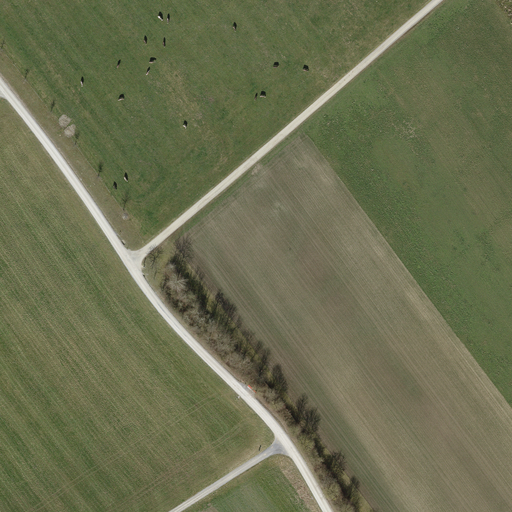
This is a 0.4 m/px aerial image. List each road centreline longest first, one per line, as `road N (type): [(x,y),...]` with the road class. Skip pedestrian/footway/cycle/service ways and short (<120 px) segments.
road 1 (track): [(438,0),(129,261)]
road 2 (track): [(129,261),(178,329),(287,441)]
road 3 (track): [(129,261),(0,83)]
road 4 (track): [(287,441),(176,511)]
